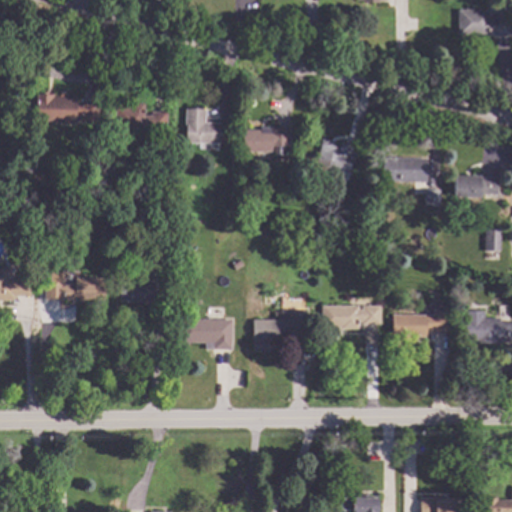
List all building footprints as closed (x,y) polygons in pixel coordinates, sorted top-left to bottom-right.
[(487,14),(489,14),(489,16),(509,16),(509,36),(491,36),(491,34),(479,34),(479,36),(456,36),(456,9),(487,9),(487,14)] [(51,93),(51,96),(74,96),(74,104),(80,105),(80,102),(97,103),(96,121),(80,120),(80,114),(73,114),(73,122),(33,121),(34,93),(51,93)] [(142,115),(148,115),(149,110),(165,111),(165,128),(148,128),(148,126),(141,126),(141,128),(113,127),(113,106),(128,107),(128,102),(142,102),(142,115)] [(203,122),(218,122),(217,143),(184,143),(185,108),(203,109),(203,122)] [(271,128),(287,128),(287,146),(270,146),(270,151),(240,151),(240,130),(258,130),(258,126),(271,126),(271,128)] [(332,141),(331,144),(338,146),(340,141),(356,145),(352,163),(341,160),(336,180),(311,173),(320,138),(332,141)] [(425,157),(425,182),(380,181),(380,156),(425,157)] [(496,176),(495,194),(478,193),(478,197),(451,197),(452,175),(496,176)] [(438,189),(437,206),(422,206),(423,189),(438,189)] [(247,198),(246,205),(238,204),(239,197),(247,198)] [(117,209),(117,213),(114,215),(109,214),(109,210),(111,207),(117,209)] [(498,251),(483,251),(483,229),(499,229),(498,251)] [(147,256),(146,263),(138,263),(138,255),(147,256)] [(241,264),(234,270),(229,263),(237,258),(241,264)] [(6,278),(28,279),(28,296),(13,296),(13,301),(0,300),(0,267),(6,268),(6,278)] [(62,284),(72,284),(73,277),(103,278),(102,301),(42,299),(43,282),(48,282),(48,272),(62,272),(62,284)] [(153,301),(117,301),(118,280),(153,281),(153,301)] [(378,324),(359,324),(359,321),(356,321),(356,328),(339,328),(339,327),(319,327),(319,306),(356,306),(356,309),(359,309),(359,305),(378,305),(378,324)] [(304,336),(285,336),(285,333),(280,333),(280,339),(268,339),(268,341),(249,341),(249,335),(250,335),(250,319),(279,319),(279,310),(304,310),(304,336)] [(482,317),(498,318),(498,322),(511,322),(511,341),(494,341),(494,344),(476,344),(476,340),(462,340),(463,319),(462,319),(462,310),(482,310),(482,317)] [(447,333),(430,332),(430,331),(424,331),(424,337),(410,337),(410,338),(388,338),(388,333),(389,333),(390,314),(448,314),(447,333)] [(229,349),(203,349),(203,342),(176,342),(176,318),(229,319),(229,349)] [(511,511),(483,511),(483,497),(494,497),(494,500),(508,499),(508,490),(511,490),(511,511)] [(371,496),(376,496),(376,511),(349,511),(340,511),(340,498),(346,498),(346,494),(371,493),(371,496)] [(435,498),(458,498),(458,499),(459,499),(459,511),(417,511),(417,497),(435,497),(435,498)]
